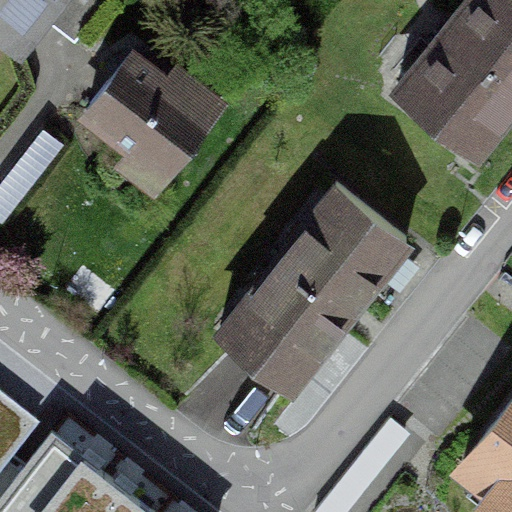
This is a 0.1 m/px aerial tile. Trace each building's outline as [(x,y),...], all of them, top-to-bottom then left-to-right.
[(0,0),(0,34),(8,41),(13,35),(17,38),(47,0),(0,0)] [(62,0),(48,19),(74,39),(105,0),(62,0)] [(475,149),(511,103),(511,0),(466,0),(398,86),(475,149)] [(177,87),(130,51),(86,108),(165,170),(220,101),(187,75),(177,87)] [(220,326),(290,381),(406,236),(337,181),(220,326)] [(511,397),(462,460),(511,499),(511,397)] [(318,511),(336,511),(405,427),(389,414),(314,508),(318,511)] [(157,511),(52,429),(0,495),(0,511),(157,511)]
